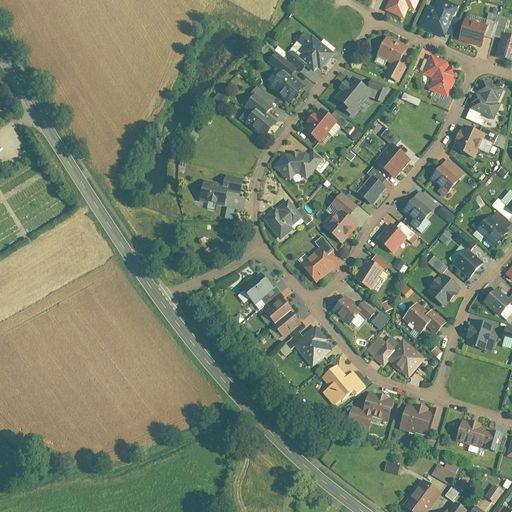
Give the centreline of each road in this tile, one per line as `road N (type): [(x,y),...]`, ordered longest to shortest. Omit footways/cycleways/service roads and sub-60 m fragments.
road 1 (tertiary): [(363,511),(265,429),(157,298)]
road 2 (residential): [(477,64),(432,155),(312,306)]
road 3 (tertiary): [(157,298),(0,55)]
road 4 (residential): [(377,20),(265,160),(253,199),(265,252)]
road 5 (residential): [(434,398),(467,303),(511,249)]
road 6 (residential): [(312,306),(385,383),(434,398)]
